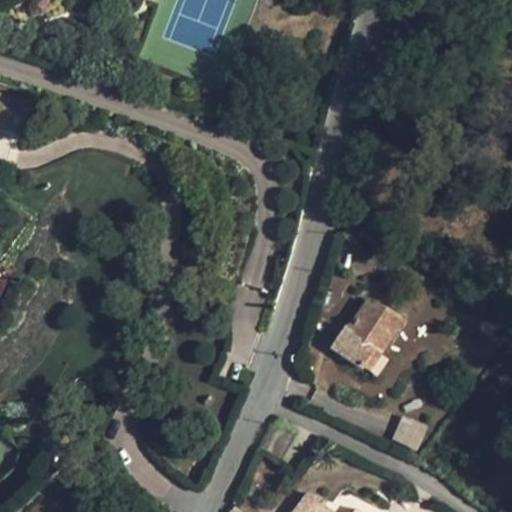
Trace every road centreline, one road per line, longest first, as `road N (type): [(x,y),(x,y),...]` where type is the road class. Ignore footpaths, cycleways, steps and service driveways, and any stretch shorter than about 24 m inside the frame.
road 1 (residential): [(382,0),(256,398)]
road 2 (residential): [(256,398),(422,478),(471,511)]
road 3 (residential): [(256,398),(211,511)]
